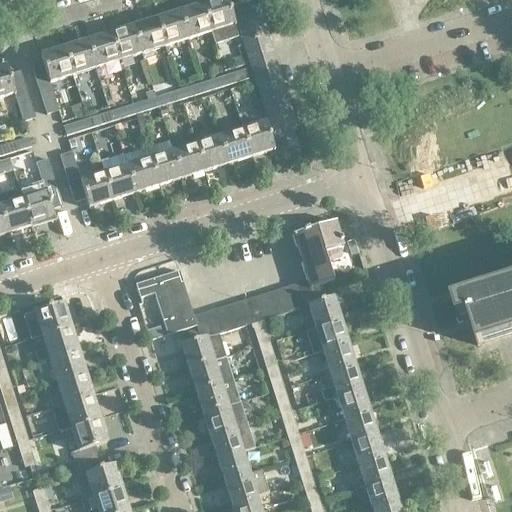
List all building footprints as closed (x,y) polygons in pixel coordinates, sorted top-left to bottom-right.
[(233,27),(233,26),(230,17),(224,0),(219,0),(201,6),(209,33),(232,26),(232,27),(233,27)] [(209,33),(201,6),(178,13),(186,40),(209,33)] [(230,17),(233,26),(237,25),(251,71),(274,63),(257,7),(233,14),(234,16),(230,17)] [(186,40),(178,13),(155,20),(164,47),(186,40)] [(140,55),(164,47),(155,20),(132,28),(140,55)] [(109,35),(118,62),(140,55),(132,28),(109,35)] [(94,69),(118,62),(109,35),(86,42),(94,69)] [(71,76),(94,69),(86,42),(63,49),(71,76)] [(38,55),(41,66),(47,85),(48,85),(49,84),(49,83),(71,76),(63,49),(40,57),(39,55),(38,55)] [(12,96),(13,96),(14,95),(8,77),(7,77),(4,66),(3,67),(4,68),(0,68),(0,98),(12,95),(12,96)] [(57,112),(48,85),(47,85),(41,66),(30,69),(45,116),(57,112)] [(264,123),(266,133),(270,131),(270,133),(294,125),(276,69),(253,76),(267,121),(264,123)] [(232,75),(235,84),(247,80),(245,71),(232,75)] [(14,95),(13,96),(21,123),(33,119),(19,73),(8,77),(14,95)] [(224,87),(235,84),(232,75),(221,79),(224,87)] [(212,91),(224,87),(221,79),(209,82),(212,91)] [(201,94),(212,91),(209,82),(198,86),(201,94)] [(187,89),(189,98),(201,94),(198,86),(187,89)] [(178,101),(189,98),(187,89),(175,93),(178,101)] [(164,96),(167,105),(178,101),(175,93),(164,96)] [(163,106),(167,105),(164,96),(153,100),(155,109),(157,108),(163,106)] [(144,112),(155,109),(153,100),(141,103),(144,112)] [(133,116),(144,112),(141,103),(130,107),(133,116)] [(69,109),(73,119),(83,116),(80,105),(69,109)] [(163,106),(157,108),(160,119),(167,117),(163,106)] [(119,111),(121,119),(133,116),(130,107),(119,111)] [(110,123),(121,119),(119,111),(107,114),(110,123)] [(99,126),(110,123),(107,114),(96,118),(99,126)] [(87,130),(99,126),(96,118),(84,121),(87,130)] [(73,125),(76,134),(87,130),(84,121),(73,125)] [(272,151),(266,133),(264,123),(263,122),(262,123),(262,124),(240,131),(249,158),(271,151),(271,152),(272,151)] [(64,137),(76,134),(73,125),(62,128),(64,137)] [(226,165),(249,158),(240,131),(217,138),(226,165)] [(194,145),(202,172),(226,165),(217,138),(194,145)] [(15,143),(18,151),(29,148),(27,139),(15,143)] [(156,187),(180,179),(171,153),(168,142),(145,150),(156,187)] [(4,147),(6,155),(18,151),(15,143),(4,147)] [(180,179),(202,172),(194,145),(171,153),(180,179)] [(125,167),(133,194),(156,187),(145,150),(122,157),(125,167)] [(77,181),(78,180),(69,153),(58,157),(72,203),(84,200),(77,181)] [(44,191),(49,211),(60,207),(46,160),(34,164),(40,183),(43,191),(44,191)] [(0,176),(12,173),(8,161),(0,162),(0,176)] [(110,201),(133,194),(125,167),(102,174),(110,201)] [(78,180),(77,181),(84,200),(87,210),(88,209),(88,208),(110,201),(102,174),(79,181),(78,180)] [(53,221),(49,211),(44,191),(43,191),(42,191),(40,183),(17,190),(29,227),(51,220),(51,221),(53,221)] [(0,216),(6,234),(29,227),(17,190),(0,195),(0,216)] [(319,302),(319,301),(315,287),(331,282),(322,254),(343,248),(335,222),(291,236),(306,282),(313,304),(319,302)] [(345,243),(350,257),(357,255),(353,241),(345,243)] [(194,328),(192,318),(191,318),(177,272),(134,285),(138,299),(153,294),(165,332),(160,333),(159,328),(145,332),(148,342),(166,337),(194,328)] [(313,305),(313,304),(306,282),(294,286),(301,309),(307,307),(313,305)] [(511,282),(452,301),(456,317),(467,314),(471,329),(477,346),(480,345),(480,343),(511,332),(511,282)] [(290,312),(301,309),(294,286),(283,289),(290,312)] [(279,316),(290,312),(283,289),(272,293),(279,316)] [(268,319),(279,316),(272,293),(261,296),(268,319)] [(252,328),(261,326),(263,325),(254,298),(243,302),(251,329),(252,328)] [(319,302),(313,304),(313,305),(307,307),(315,331),(338,323),(340,323),(336,311),(334,312),(331,300),(333,300),(333,299),(322,302),(321,301),(319,301),(319,302)] [(237,304),(225,308),(232,331),(244,327),(237,304)] [(41,337),(66,329),(68,329),(65,317),(63,318),(59,307),(61,306),(61,305),(49,309),(49,308),(46,309),(46,310),(23,317),(30,341),(41,337)] [(221,334),(232,331),(225,308),(214,311),(221,334)] [(210,338),(216,336),(221,334),(214,311),(203,315),(210,338)] [(199,341),(210,338),(203,315),(192,318),(194,328),(198,341),(199,341)] [(342,335),(338,323),(315,331),(319,344),(306,348),(309,357),(322,353),(345,345),(347,344),(343,334),(342,335)] [(268,345),(261,326),(252,328),(258,348),(268,345)] [(70,341),(66,329),(41,337),(49,360),(73,352),(76,352),(72,340),(70,341)] [(194,330),(186,333),(189,341),(197,339),(194,330)] [(216,336),(210,338),(199,341),(198,341),(179,347),(183,358),(185,358),(188,369),(223,358),(216,336)] [(274,366),(268,345),(258,348),(265,369),(274,366)] [(349,357),(345,345),(322,353),(329,376),(352,368),(354,368),(351,356),(349,357)] [(77,364),(73,352),(49,360),(56,384),(81,376),(83,375),(79,363),(77,364)] [(223,358),(188,369),(187,370),(190,381),(192,380),(195,392),(230,380),(223,358)] [(281,388),(274,366),(265,369),(272,391),(281,388)] [(356,380),(352,368),(329,376),(333,388),(319,393),(322,403),(336,399),(359,391),(361,390),(358,379),(356,380)] [(63,406),(88,398),(90,398),(86,386),(84,387),(81,376),(56,384),(60,396),(47,400),(51,410),(63,406)] [(230,380),(195,392),(194,392),(198,404),(199,403),(202,414),(237,403),(230,380)] [(8,385),(0,387),(0,394),(2,399),(11,396),(8,385)] [(279,414),(289,411),(281,388),(272,391),(279,414)] [(344,422),(367,414),(368,413),(365,402),(363,403),(359,391),(336,399),(344,422)] [(15,408),(11,396),(2,399),(5,411),(15,408)] [(91,409),(88,398),(63,406),(51,410),(50,411),(57,433),(59,433),(95,421),(97,420),(93,408),(91,409)] [(237,403),(202,414),(201,416),(205,426),(206,426),(210,437),(244,426),(237,403)] [(18,419),(15,408),(5,411),(9,423),(18,419)] [(279,414),(286,437),(296,434),(289,411),(279,414)] [(370,425),(367,414),(344,422),(351,444),(374,437),(376,436),(372,424),(370,425)] [(22,430),(18,419),(9,423),(12,433),(22,430)] [(70,454),(74,466),(96,459),(93,447),(104,443),(101,432),(99,432),(95,421),(59,433),(66,456),(70,454)] [(11,448),(5,425),(0,426),(0,448),(1,451),(11,448)] [(251,448),(244,426),(210,437),(208,438),(211,448),(213,448),(217,460),(240,452),(251,448)] [(25,442),(22,430),(12,433),(16,445),(25,442)] [(293,459),(303,456),(296,434),(286,437),(293,459)] [(378,448),(374,437),(351,444),(358,466),(381,459),(383,458),(379,447),(378,448)] [(29,453),(25,442),(16,445),(19,456),(29,453)] [(220,471),(224,482),(247,474),(240,452),(217,460),(215,460),(219,471),(220,471)] [(33,465),(29,453),(19,456),(23,468),(33,465)] [(293,459),(301,482),(310,479),(303,456),(293,459)] [(96,459),(74,466),(78,478),(84,475),(92,499),(117,491),(119,490),(116,479),(113,480),(110,469),(112,468),(112,466),(100,470),(96,459)] [(365,489),(388,481),(390,481),(386,469),(385,470),(381,459),(358,466),(365,489)] [(248,476),(247,474),(224,482),(223,482),(226,494),(228,493),(231,505),(255,497),(266,494),(259,472),(248,476)] [(318,501),(310,479),(301,482),(308,504),(318,501)] [(392,493),(388,481),(365,489),(372,511),(396,504),(397,503),(393,492),(392,493)] [(0,503),(12,500),(8,488),(0,490),(0,503)] [(35,504),(45,501),(41,490),(31,493),(35,504)] [(82,511),(126,511),(123,501),(121,502),(117,491),(92,499),(80,503),(82,511)] [(259,511),(255,497),(231,505),(230,505),(231,511),(259,511)] [(47,511),(45,501),(35,504),(37,511),(47,511)] [(321,511),(318,501),(308,504),(309,511),(321,511)]
